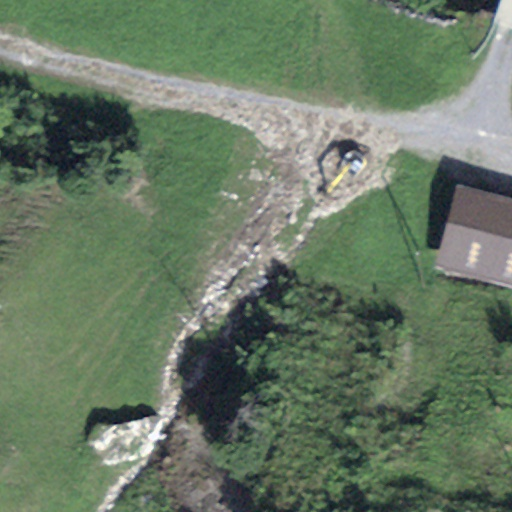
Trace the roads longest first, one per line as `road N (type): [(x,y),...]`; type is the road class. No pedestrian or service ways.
road 1 (track): [(0,41),(35,56),(475,152)]
road 2 (track): [(511,30),(475,152)]
